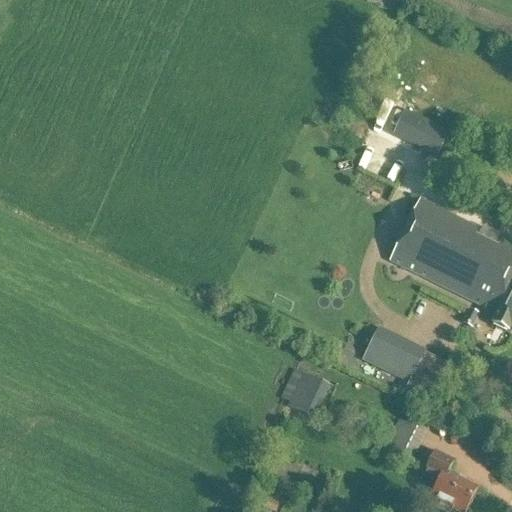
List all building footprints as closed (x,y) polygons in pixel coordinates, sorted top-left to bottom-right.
[(391,138),(436,160),(448,135),(403,113),(391,138)] [(511,245),(479,230),(419,201),(389,264),(486,310),(487,307),(499,312),(493,325),(511,333),(511,330),(511,245)] [(468,313),(462,326),(471,330),(477,317),(468,313)] [(294,371),(280,400),(288,404),(287,405),(313,418),(328,388),(294,371)] [(397,423),(381,458),(408,470),(424,436),(397,423)] [(456,511),(468,511),(479,490),(449,477),(455,463),(434,454),(424,477),(438,484),(428,507),(439,511),(444,511),(447,508),(456,511)] [(247,505),(255,508),(266,511),(276,511),(279,506),(251,495),(247,505)]
